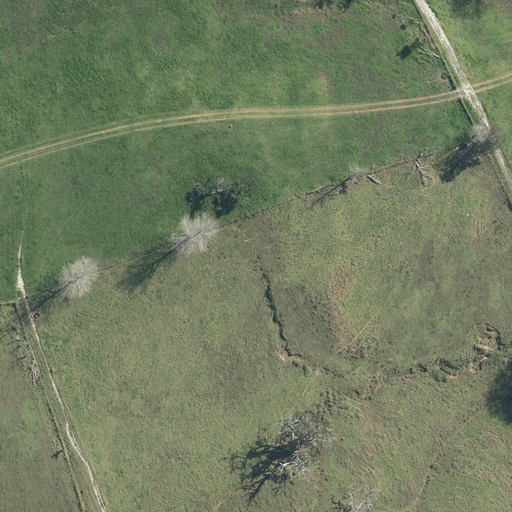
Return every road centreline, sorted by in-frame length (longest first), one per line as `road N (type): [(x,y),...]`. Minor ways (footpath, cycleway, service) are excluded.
road 1 (unknown): [(181,0),(145,416),(146,511)]
road 2 (unknown): [(157,285),(246,280),(466,176),(511,168)]
